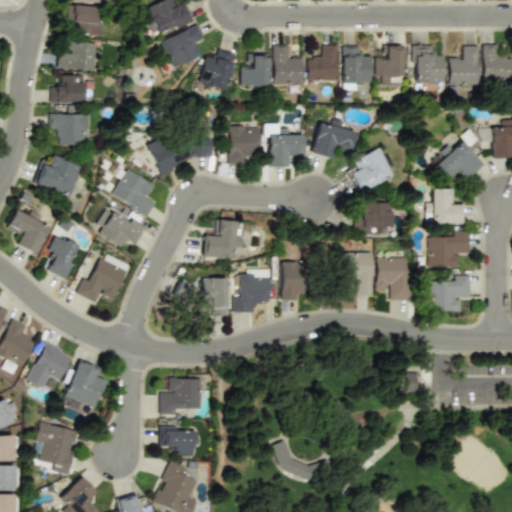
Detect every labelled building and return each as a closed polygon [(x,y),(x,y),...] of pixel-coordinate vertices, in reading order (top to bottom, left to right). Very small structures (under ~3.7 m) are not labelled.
[(173,28),(190,21),(180,0),(177,0),(174,2),(172,0),(158,0),(143,7),(154,33),(172,25),(173,28)] [(64,21),(73,21),(73,33),(95,34),(96,6),(64,5),(64,21)] [(158,39),(169,67),(198,55),(192,41),(199,38),(194,25),(158,39)] [(53,68),(91,70),(92,42),(63,41),(63,52),(54,51),(53,68)] [(299,57),(285,57),(285,45),(269,44),(269,84),(299,84),(299,57)] [(303,57),(304,81),(333,80),(332,44),(318,45),(318,57),(303,57)] [(494,44),(479,44),(479,81),(509,80),(508,55),(495,56),(494,44)] [(339,83),(367,82),(366,56),(357,56),(357,45),(338,45),(339,83)] [(372,57),(372,77),(377,77),(377,85),(398,85),(398,45),(379,45),(379,57),(372,57)] [(439,55),(431,55),(431,45),(409,45),(410,82),(440,82),(439,55)] [(445,58),(445,83),(474,84),(475,45),(459,45),(459,58),(445,58)] [(201,56),(194,82),(221,89),(231,53),(212,48),(210,58),(201,56)] [(237,66),(237,85),(266,85),(265,55),(245,55),(245,66),(237,66)] [(47,102),(80,102),(81,75),(58,75),(58,86),(47,86),(47,102)] [(83,114),(45,114),(45,128),(55,129),(55,144),(83,145),(83,114)] [(315,122),(307,152),(327,157),(330,145),(347,149),(351,131),(337,127),(338,122),(328,119),(327,125),(315,122)] [(511,145),(511,125),(486,127),(488,157),(509,156),(509,146),(511,145)] [(225,164),(246,163),(246,157),(256,157),(255,126),(225,127),(225,164)] [(299,134),(285,134),(285,128),(275,128),(274,135),(266,134),(265,166),(283,166),(284,153),(299,154),(299,134)] [(207,157),(207,139),(184,139),(177,142),(164,142),(161,136),(143,144),(156,174),(192,157),(207,157)] [(430,164),(443,181),(456,170),(462,178),(478,165),(458,141),(430,164)] [(351,167),(345,170),(352,190),(388,177),(377,148),(348,158),(351,167)] [(78,166),(49,155),(44,167),(38,164),(31,183),(66,197),(78,166)] [(151,202),(143,198),(151,183),(121,169),(107,197),(145,215),(151,202)] [(459,223),(459,204),(449,204),(449,188),(428,189),(428,224),(459,223)] [(387,203),(361,202),(361,213),(350,212),(350,233),(387,233),(387,203)] [(142,227),(128,218),(126,222),(102,208),(93,223),(99,227),(95,233),(117,247),(122,239),(131,245),(142,227)] [(13,244),(31,254),(46,226),(13,209),(3,227),(18,235),(13,244)] [(233,221),(213,220),(213,235),(200,235),(199,256),(230,258),(231,247),(238,247),(238,236),(232,236),(233,221)] [(456,266),(456,253),(467,253),(467,231),(449,231),(450,236),(423,236),(424,267),(456,266)] [(43,270),(60,279),(76,247),(51,235),(43,251),(51,255),(43,270)] [(369,295),(368,252),(338,252),(338,278),(351,278),(352,296),(369,295)] [(123,270),(96,257),(85,280),(79,278),(72,292),(91,302),(96,293),(109,300),(123,270)] [(404,257),(372,257),(373,290),(386,290),(386,300),(405,300),(404,257)] [(277,300),(293,300),(293,291),(297,291),(297,262),(278,262),(277,300)] [(230,312),(251,312),(251,303),(266,303),(266,270),(235,270),(235,296),(230,296),(230,312)] [(451,281),(426,280),(425,311),(457,311),(457,297),(466,297),(467,275),(451,275),(451,281)] [(224,315),(223,277),(198,278),(199,304),(209,304),(209,316),(224,315)] [(196,288),(177,279),(169,297),(188,305),(196,288)] [(22,325),(8,318),(0,335),(0,357),(20,366),(31,340),(18,334),(22,325)] [(56,380),(68,355),(41,342),(23,380),(40,388),(45,375),(56,380)] [(61,396),(92,407),(101,380),(92,376),(95,367),(74,360),(61,396)] [(412,391),(413,373),(404,372),(403,390),(412,391)] [(197,408),(197,378),(166,378),(165,392),(156,392),(155,414),(170,414),(170,408),(197,408)] [(8,402),(2,404),(0,399),(0,398),(0,425),(15,420),(8,402)] [(49,470),(64,474),(72,444),(75,431),(36,421),(31,441),(39,443),(35,460),(51,464),(49,470)] [(190,456),(191,431),(171,430),(172,426),(156,426),(155,448),(173,448),(173,456),(190,456)] [(0,435),(0,460),(10,460),(9,435),(0,435)] [(312,475),(306,461),(292,467),(280,440),(268,446),(280,474),(291,470),(297,481),(312,475)] [(148,505),(165,511),(164,511),(188,511),(193,500),(187,497),(193,480),(179,475),(182,467),(165,460),(158,480),(162,481),(158,491),(154,489),(148,505)] [(0,490),(10,491),(11,465),(0,465),(0,490)] [(66,511),(67,511),(93,511),(95,510),(84,500),(92,491),(77,476),(56,498),(67,510),(66,511)] [(10,511),(10,494),(0,493),(0,511),(10,511)]
